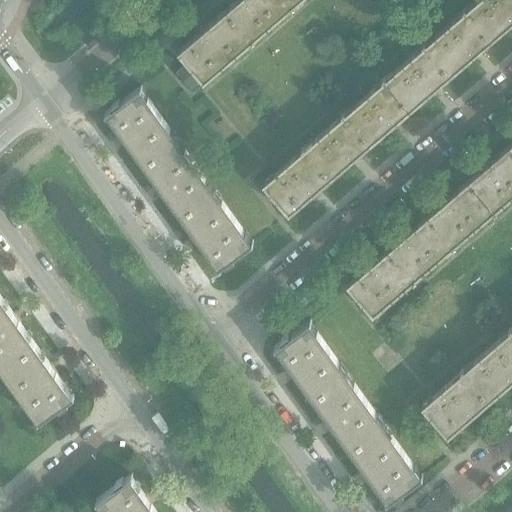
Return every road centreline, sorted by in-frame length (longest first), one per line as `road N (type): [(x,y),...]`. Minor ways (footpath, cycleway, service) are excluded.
road 1 (residential): [(511,79),(211,335)]
road 2 (residential): [(211,335),(47,101)]
road 3 (residential): [(0,226),(128,411)]
road 4 (residential): [(338,511),(211,335)]
road 5 (residential): [(47,101),(165,0)]
road 6 (residential): [(10,511),(128,411)]
road 7 (residential): [(128,411),(206,511)]
